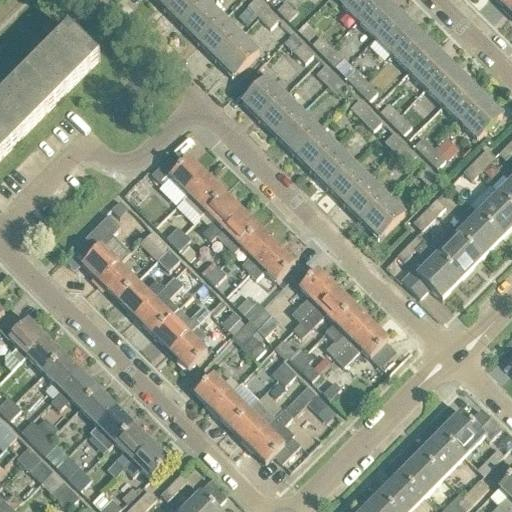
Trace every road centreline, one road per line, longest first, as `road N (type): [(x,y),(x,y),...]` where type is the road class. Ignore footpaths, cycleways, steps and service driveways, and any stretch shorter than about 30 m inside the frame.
road 1 (residential): [(0,246),(266,511)]
road 2 (residential): [(452,360),(197,106)]
road 3 (residential): [(197,106),(135,164),(83,150),(0,234)]
road 4 (residential): [(452,360),(298,511)]
road 5 (residential): [(197,106),(112,16)]
